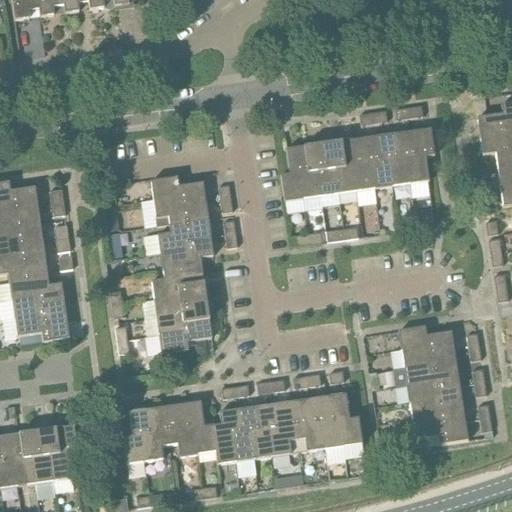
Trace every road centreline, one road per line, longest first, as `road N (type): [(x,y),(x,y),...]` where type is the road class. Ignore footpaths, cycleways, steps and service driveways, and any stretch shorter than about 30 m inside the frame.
road 1 (residential): [(511,59),(234,99)]
road 2 (residential): [(234,99),(0,131)]
road 3 (residential): [(0,75),(164,53),(226,25)]
road 4 (residential): [(439,281),(264,306)]
road 5 (residential): [(264,306),(242,156)]
road 6 (residential): [(242,156),(112,172)]
